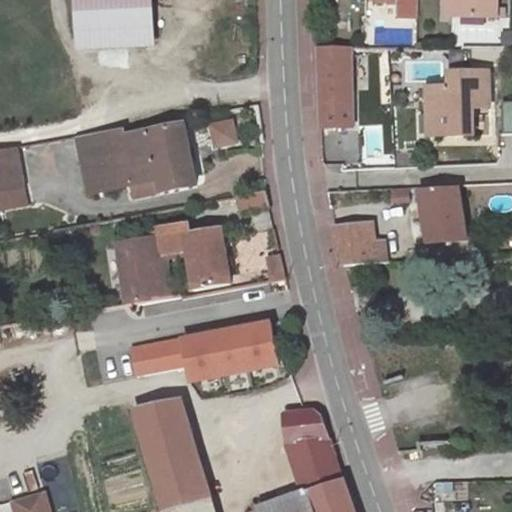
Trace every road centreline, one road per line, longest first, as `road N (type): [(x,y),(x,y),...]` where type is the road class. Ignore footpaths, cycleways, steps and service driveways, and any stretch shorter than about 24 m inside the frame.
road 1 (unclassified): [(279,0),(301,226),(351,423)]
road 2 (residential): [(511,397),(450,397),(351,423)]
